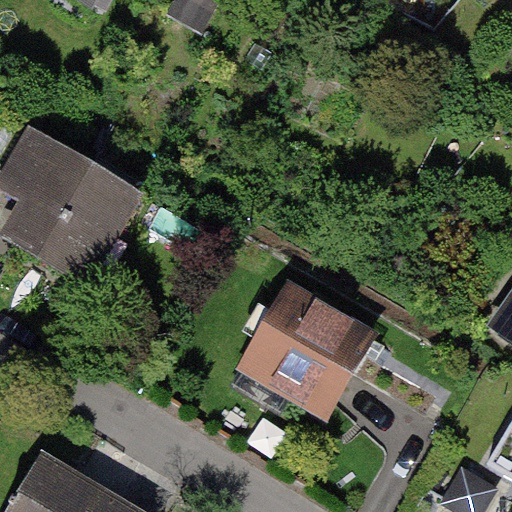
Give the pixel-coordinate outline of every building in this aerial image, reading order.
[(111,0),(66,0),(100,19),(111,0)] [(137,200),(34,138),(2,190),(29,206),(9,241),(86,286),(137,200)] [(373,341),(288,293),(250,360),(299,387),(293,399),(329,419),(373,341)] [(511,306),(498,326),(511,336),(511,306)] [(511,511),(511,430),(489,469),(511,482),(511,511)] [(134,511),(41,462),(13,511),(134,511)] [(484,511),(496,493),(465,475),(448,505),(460,511),(484,511)]
